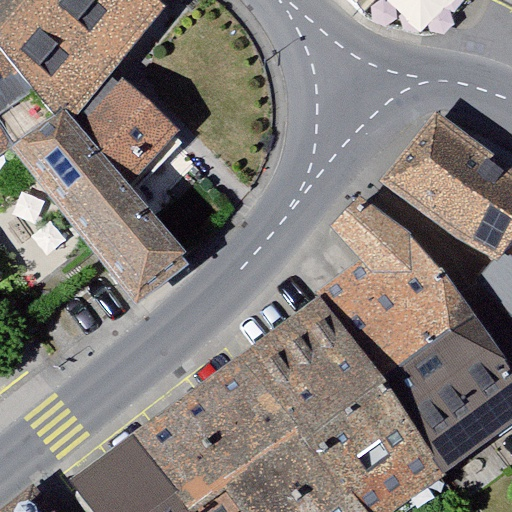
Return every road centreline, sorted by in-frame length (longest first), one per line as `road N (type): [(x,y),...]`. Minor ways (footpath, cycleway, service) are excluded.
road 1 (tertiary): [(350,96),(295,210),(243,269),(0,467)]
road 2 (tertiary): [(350,96),(439,80),(489,88),(511,101)]
